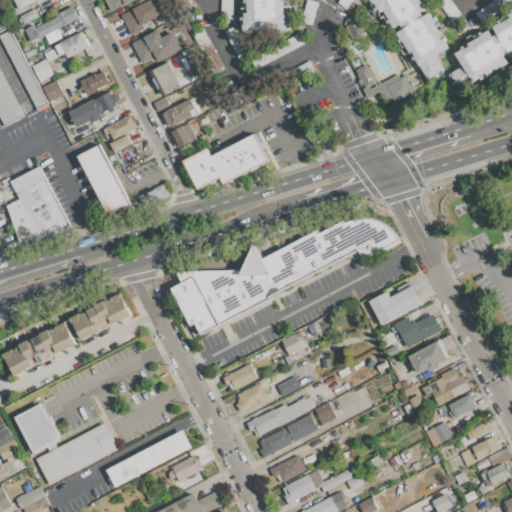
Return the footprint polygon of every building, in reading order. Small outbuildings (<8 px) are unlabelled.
[(13,0),(43,0),(36,4),(35,1),(18,10),(13,0)] [(134,0),(111,12),(105,0),(134,0)] [(120,15),(149,0),(158,0),(165,13),(142,25),(144,29),(131,36),(120,15)] [(178,0),(190,0),(195,5),(187,11),(178,0)] [(222,0),(233,0),(233,18),(222,18),(222,0)] [(287,0),(289,26),(243,29),(241,0),(287,0)] [(308,0),(318,3),(311,23),(302,20),(308,0)] [(337,3),(338,0),(353,0),(347,9),(337,3)] [(371,0),(422,0),(427,8),(420,11),(423,16),(429,12),(451,47),(438,55),(447,68),(426,81),(396,33),(403,29),(399,24),(394,27),(384,11),(380,13),(371,0)] [(437,3),(442,0),(451,0),(461,15),(449,22),(437,3)] [(475,13),(492,0),(511,0),(511,1),(483,23),(475,13)] [(34,28),(56,16),(56,15),(72,6),(78,18),(39,38),(34,28)] [(20,16),(34,8),(39,17),(24,24),(20,16)] [(0,127),(0,13),(47,104),(0,127)] [(350,19),(359,13),(368,30),(352,39),(347,30),(353,26),(350,19)] [(511,14),(511,58),(509,54),(504,57),(509,64),(459,95),(447,75),(461,66),(452,53),(488,31),(492,36),(497,33),(493,27),(511,14)] [(240,63),(224,31),(233,26),(250,58),(240,63)] [(192,32),(202,27),(225,68),(214,74),(192,32)] [(132,43),(158,29),(162,37),(173,32),(182,50),(158,62),(155,57),(142,64),(132,43)] [(45,36),(58,30),(62,38),(49,44),(45,36)] [(302,31),(308,43),(256,69),(251,57),(302,31)] [(54,45),(81,32),(85,39),(87,38),(91,44),(88,45),(89,47),(67,58),(65,53),(60,55),(54,45)] [(22,47),(33,41),(36,47),(25,52),(22,47)] [(44,54),(55,48),(59,56),(48,61),(44,54)] [(26,53),(34,49),(36,53),(28,57),(26,53)] [(184,57),(196,51),(205,69),(193,75),(184,57)] [(31,66),(45,59),(53,74),(39,82),(31,66)] [(277,77),(310,60),(317,73),(283,90),(277,77)] [(148,72),(168,62),(180,85),(160,95),(148,72)] [(405,75),(413,92),(393,102),(392,98),(384,102),(378,92),(367,98),(362,89),(364,88),(363,84),(360,85),(358,80),(359,79),(356,74),(357,73),(355,70),(366,64),(368,68),(371,66),(380,84),(398,75),(399,78),(405,75)] [(80,81),(91,75),(91,74),(96,72),(97,74),(103,71),(109,83),(98,89),(99,91),(88,96),(84,88),(81,89),(80,86),(82,85),(80,81)] [(42,87),(57,79),(64,95),(50,102),(42,87)] [(209,89),(218,84),(221,90),(212,94),(209,89)] [(69,112),(110,91),(112,94),(115,92),(119,101),(116,103),(117,105),(113,107),(115,110),(110,112),(108,109),(100,114),(102,116),(90,122),(89,120),(76,127),(69,112)] [(153,103),(165,96),(170,105),(158,111),(153,103)] [(196,100),(202,97),(209,109),(202,112),(196,100)] [(162,114),(191,98),(196,107),(190,110),(193,116),(169,128),(162,114)] [(107,126),(130,114),(137,128),(113,140),(107,126)] [(199,120),(205,117),(208,122),(202,125),(199,120)] [(171,132),(189,123),(197,138),(176,148),(169,135),(172,133),(171,132)] [(270,159),(224,183),(221,176),(198,188),(184,161),(207,149),(211,156),(256,133),(270,159)] [(110,143),(127,134),(132,143),(114,152),(110,143)] [(190,142),(205,135),(208,142),(194,149),(191,143),(190,142)] [(178,149),(191,143),(194,149),(181,156),(178,149)] [(78,155),(100,145),(132,205),(107,212),(78,155)] [(11,181),(40,166),(72,229),(42,238),(21,245),(6,205),(20,198),(11,181)] [(153,189),(164,183),(171,198),(159,203),(153,189)] [(202,333),(196,322),(191,325),(181,306),(172,288),(183,282),(177,271),(243,270),(254,243),(263,258),(317,229),(319,233),(342,221),(344,224),(355,219),(364,218),(370,219),(377,221),(383,223),(387,225),(391,228),(396,232),(401,240),(363,260),(358,250),(202,333)] [(381,325),(368,300),(387,290),(391,297),(413,285),(423,304),(381,325)] [(121,293),(132,316),(116,324),(105,301),(121,293)] [(116,324),(99,332),(88,310),(105,301),(116,324)] [(99,332),(81,341),(70,318),(88,310),(99,332)] [(433,314),(441,331),(408,348),(399,330),(396,332),(392,325),(408,317),(412,324),(433,314)] [(76,344),(61,352),(49,330),(65,322),(76,344)] [(49,330),(61,352),(43,361),(32,339),(49,330)] [(281,341),(295,333),(303,348),(289,355),(281,341)] [(43,361),(28,370),(16,347),(32,339),(43,361)] [(408,356),(442,339),(450,356),(437,362),(439,366),(430,371),(428,367),(417,373),(408,356)] [(385,350),(396,344),(400,352),(389,358),(385,350)] [(16,347),(28,370),(13,378),(8,369),(11,368),(9,364),(7,366),(1,355),(16,347)] [(376,355),(381,353),(384,359),(379,361),(376,355)] [(323,359),(330,358),(330,367),(322,368),(323,359)] [(370,358),(376,361),(371,369),(366,365),(370,358)] [(376,365),(385,360),(388,366),(378,370),(376,365)] [(249,363),(258,379),(237,390),(232,382),(227,385),(223,377),(249,363)] [(324,377),(347,365),(351,372),(327,384),(324,377)] [(469,390),(439,405),(433,394),(426,398),(421,388),(428,384),(426,381),(436,376),(438,380),(443,377),(441,374),(454,367),(459,377),(464,375),(470,387),(468,388),(469,390)] [(277,385),(295,375),(301,387),(283,396),(277,385)] [(267,377),(269,380),(262,384),(268,396),(239,411),(235,404),(241,401),(238,394),(255,385),(254,383),(267,377)] [(333,389),(347,382),(349,387),(335,394),(333,389)] [(408,399),(420,394),(425,406),(414,411),(408,399)] [(470,394),(477,407),(451,420),(448,413),(452,411),(449,405),(470,394)] [(257,437),(253,429),(250,431),(246,424),(285,403),(287,407),(303,398),(304,400),(310,397),(315,407),(281,425),(280,424),(257,437)] [(315,410),(329,402),(337,417),(323,425),(315,410)] [(14,417),(40,403),(48,418),(51,416),(60,434),(57,435),(60,440),(33,455),(14,417)] [(403,406),(409,403),(414,413),(408,416),(403,406)] [(437,408),(446,403),(450,410),(446,412),(448,415),(442,418),(437,408)] [(310,414),(318,429),(294,441),(293,438),(290,439),(292,442),(264,457),(260,450),(263,448),(259,440),(284,427),(287,431),(289,430),(286,426),(310,414)] [(432,427),(445,421),(453,436),(440,442),(432,427)] [(464,431),(482,422),(487,432),(469,441),(464,431)] [(36,459),(103,423),(106,430),(109,429),(116,442),(113,443),(116,450),(49,485),(36,459)] [(0,430),(6,427),(13,440),(0,446),(0,430)] [(183,430),(192,447),(115,487),(106,469),(183,430)] [(336,430),(338,435),(326,442),(323,436),(336,430)] [(472,446),(495,434),(502,447),(478,459),(472,446)] [(0,455),(0,447),(14,440),(19,450),(2,459),(0,455)] [(507,446),(511,457),(493,466),(488,456),(507,446)] [(459,453),(468,448),(475,461),(466,466),(459,453)] [(381,455),(390,450),(392,456),(384,460),(381,455)] [(298,455),(306,469),(283,482),(279,475),(273,478),(269,470),(298,455)] [(193,456),(201,469),(180,481),(177,476),(172,478),(168,472),(173,470),(172,468),(193,456)] [(476,463),(487,458),(490,464),(479,470),(476,463)] [(0,460),(4,468),(7,466),(11,473),(0,478),(0,460)] [(503,464),(509,475),(487,486),(484,480),(489,477),(486,472),(503,464)] [(320,483),(353,466),(358,474),(324,492),(320,483)] [(453,473),(462,468),(467,480),(459,484),(453,473)] [(139,478),(156,469),(159,476),(143,485),(139,478)] [(309,474),(317,469),(323,481),(315,485),(309,474)] [(308,474),(315,489),(289,503),(285,496),(289,493),(285,486),(308,474)] [(346,481),(359,474),(364,483),(351,490),(346,481)] [(22,486),(29,482),(32,488),(26,492),(22,486)] [(12,505),(0,511),(0,487),(2,486),(12,505)] [(15,499),(40,486),(46,496),(21,509),(15,499)] [(463,495),(473,489),(477,497),(467,502),(463,495)] [(156,511),(193,492),(198,500),(214,490),(222,504),(207,511),(156,511)] [(301,511),(340,491),(347,506),(335,511),(301,511)] [(436,511),(431,501),(446,493),(453,507),(442,511),(436,511)] [(503,501),(511,496),(511,511),(505,511),(502,506),(505,505),(503,501)] [(371,497),(378,509),(372,511),(362,511),(358,503),(371,497)] [(24,511),(23,509),(36,502),(42,511),(24,511)]
